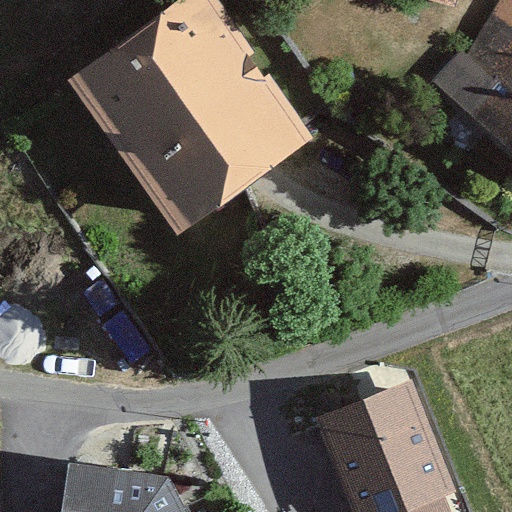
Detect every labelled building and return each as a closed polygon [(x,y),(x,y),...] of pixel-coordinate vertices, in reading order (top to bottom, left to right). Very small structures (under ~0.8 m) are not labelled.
[(181,0),(81,68),(180,212),(297,132),(207,0),(181,0)] [(390,0),(434,16),(439,0),(390,0)] [(511,181),(511,14),(497,0),(473,0),(401,74),(511,181)] [(458,488),(416,375),(320,411),(358,511),(454,511),(447,492),(458,488)] [(176,511),(157,474),(46,459),(38,511),(176,511)]
